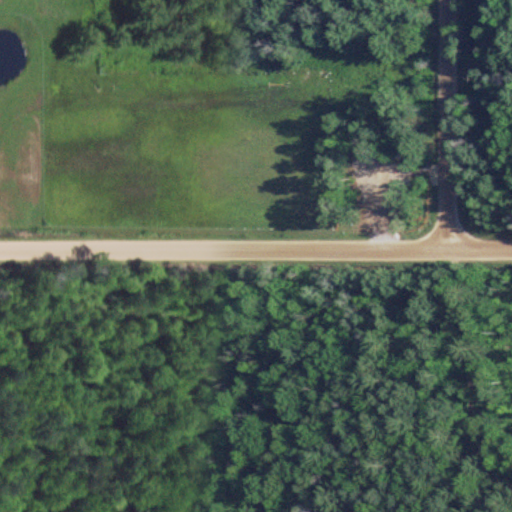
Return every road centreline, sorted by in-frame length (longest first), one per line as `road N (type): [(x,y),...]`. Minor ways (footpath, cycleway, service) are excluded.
road 1 (residential): [(511,251),(0,250)]
road 2 (residential): [(450,251),(450,0)]
